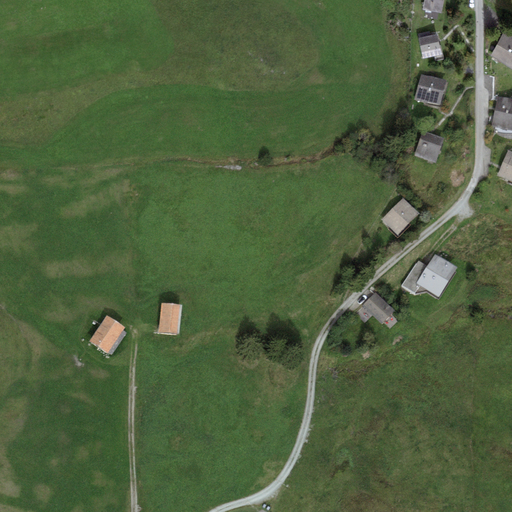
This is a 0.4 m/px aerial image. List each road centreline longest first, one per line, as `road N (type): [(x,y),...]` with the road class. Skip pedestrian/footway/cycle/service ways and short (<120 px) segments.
road 1 (track): [(466,197),(367,282),(325,330),(305,424),(284,475),(247,502),(215,511)]
road 2 (residential): [(479,0),(481,155),(466,197)]
road 3 (track): [(130,325),(134,511)]
